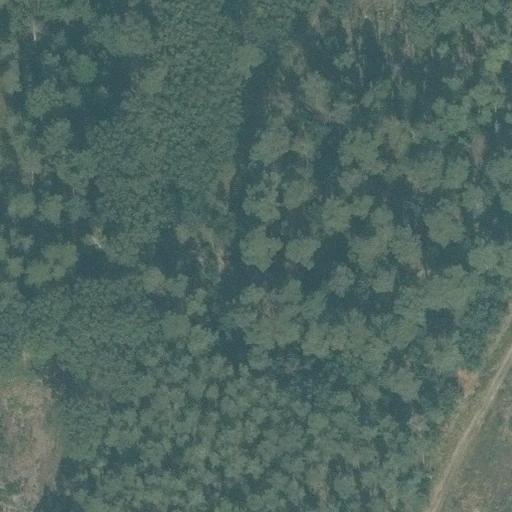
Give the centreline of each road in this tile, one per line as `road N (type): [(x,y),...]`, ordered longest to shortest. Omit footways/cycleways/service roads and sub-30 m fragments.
road 1 (track): [(157,317),(324,0)]
road 2 (track): [(115,329),(135,285),(138,0)]
road 3 (track): [(157,317),(56,511)]
road 4 (track): [(429,511),(511,353)]
road 5 (track): [(0,363),(157,317)]
